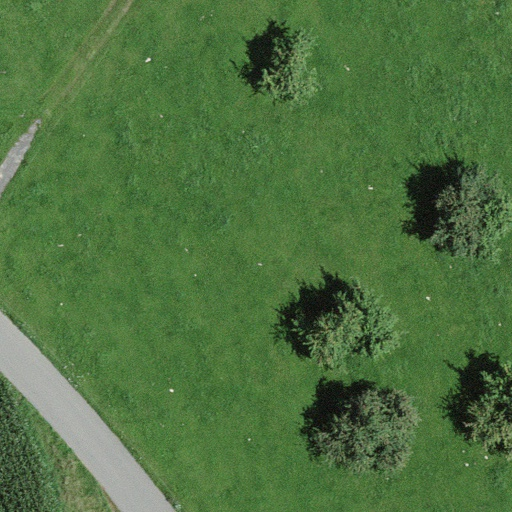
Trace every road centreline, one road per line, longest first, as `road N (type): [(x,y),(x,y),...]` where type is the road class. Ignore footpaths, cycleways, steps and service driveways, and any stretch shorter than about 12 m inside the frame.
road 1 (unclassified): [(145,511),(0,338)]
road 2 (track): [(0,175),(120,0)]
